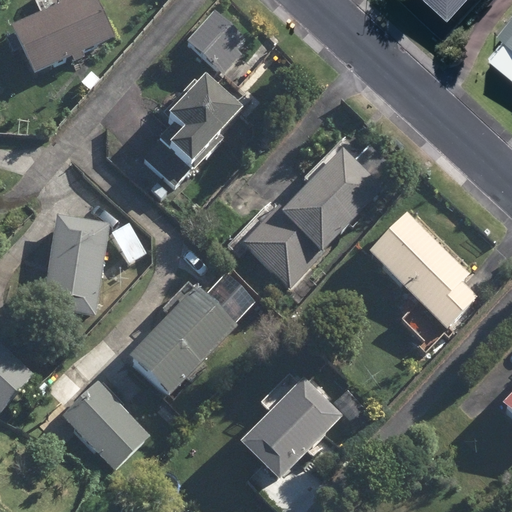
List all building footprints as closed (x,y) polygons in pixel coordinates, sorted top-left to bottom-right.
[(17,35),(41,82),(120,41),(98,0),(70,0),(61,5),(64,10),(17,35)] [(430,0),(452,20),(469,0),(430,0)] [(491,58),(511,75),(511,19),(500,34),(507,39),(491,58)] [(192,49),(228,81),(254,52),(218,21),(192,49)] [(146,165),(179,191),(194,172),(200,177),(250,117),(213,86),(208,92),(199,85),(181,107),(189,113),(146,165)] [(248,253),(295,294),(325,259),(328,262),(389,192),(380,185),(395,168),(375,151),(360,167),(348,156),(292,220),(284,212),(248,253)] [(157,196),(165,203),(170,196),(162,189),(157,196)] [(375,262),(451,333),(481,301),(466,287),(474,279),(457,263),(461,259),(414,213),(373,256),(377,260),(375,262)] [(48,315),(99,324),(114,231),(63,222),(48,315)] [(116,238),(133,267),(150,257),(132,228),(116,238)] [(136,369),(178,405),(244,330),(202,293),(136,369)] [(0,417),(2,420),(38,383),(0,347),(0,417)] [(247,456),(285,489),(347,420),(308,386),(247,456)] [(66,424),(118,478),(155,442),(103,389),(66,424)]
